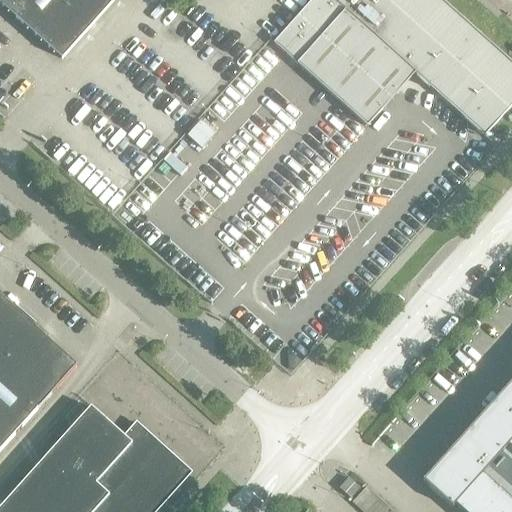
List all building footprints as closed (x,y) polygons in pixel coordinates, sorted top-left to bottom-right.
[(0,0),(0,5),(61,61),(116,0),(0,0)] [(511,64),(439,0),(312,0),(274,44),(367,128),(415,74),(484,137),(511,105),(511,64)] [(0,452),(77,367),(0,298),(0,452)] [(511,511),(511,383),(422,483),(452,509),(455,506),(461,511),(511,511)] [(155,511),(190,474),(137,425),(136,424),(124,438),(91,408),(0,508),(0,511),(155,511)] [(359,489),(348,479),(339,489),(350,499),(359,489)]
